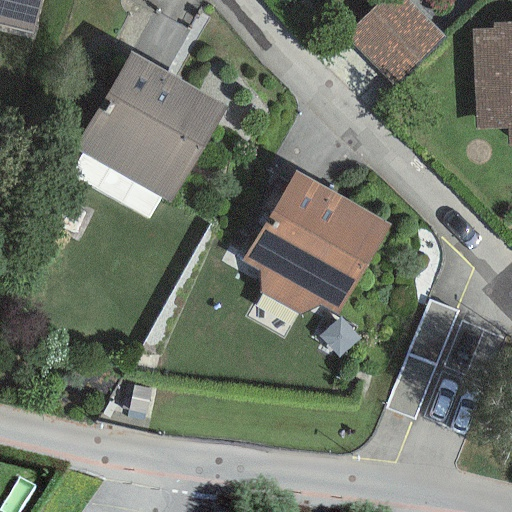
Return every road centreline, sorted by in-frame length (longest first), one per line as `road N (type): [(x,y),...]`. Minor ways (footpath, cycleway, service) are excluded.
road 1 (residential): [(228,0),(511,287)]
road 2 (residential): [(190,467),(511,505)]
road 3 (residential): [(190,467),(0,428)]
